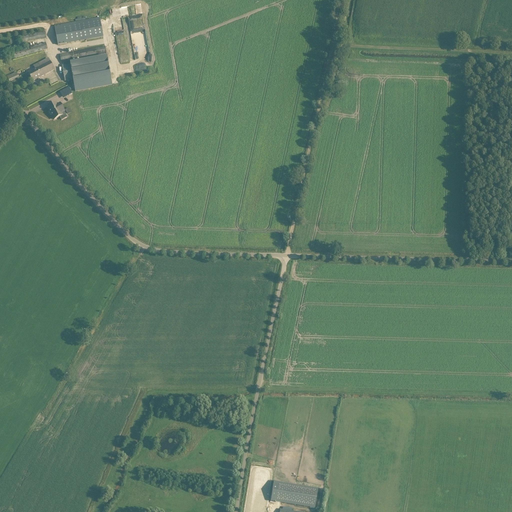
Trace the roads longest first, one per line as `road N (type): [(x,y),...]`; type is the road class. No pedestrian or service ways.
road 1 (unclassified): [(287,256),(141,247),(0,87)]
road 2 (track): [(341,0),(287,256)]
road 3 (unclassified): [(236,511),(287,256)]
road 4 (unclassified): [(511,262),(287,256)]
road 5 (track): [(141,247),(47,408)]
road 6 (track): [(511,53),(331,44)]
